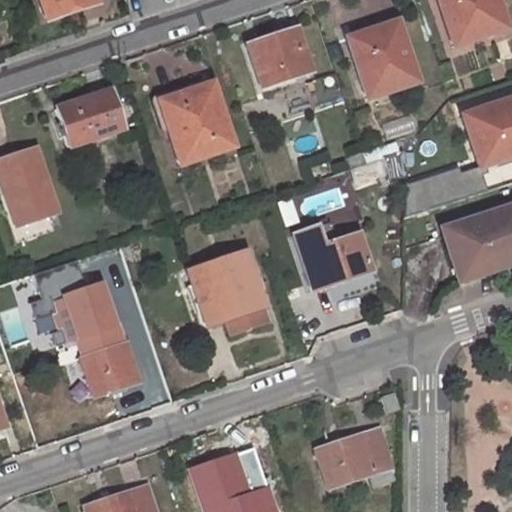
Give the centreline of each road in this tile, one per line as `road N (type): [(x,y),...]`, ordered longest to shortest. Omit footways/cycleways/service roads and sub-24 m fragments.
road 1 (residential): [(0,483),(418,341)]
road 2 (residential): [(0,76),(233,0)]
road 3 (residential): [(426,511),(427,382),(418,341)]
